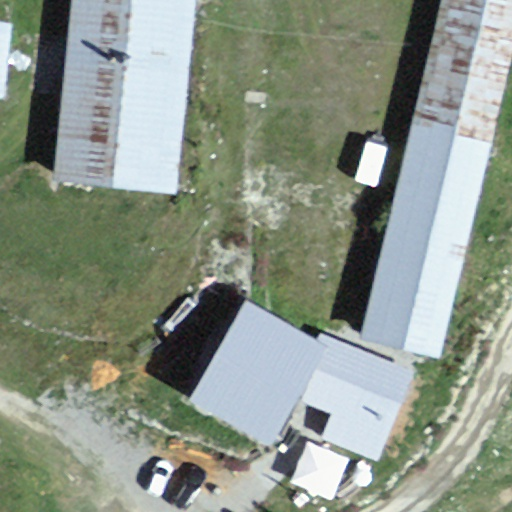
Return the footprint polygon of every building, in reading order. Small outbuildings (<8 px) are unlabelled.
[(212,0),(84,0),(69,182),(196,193),(212,0)] [(511,160),(511,0),(458,0),(381,332),(468,352),(511,160)] [(22,21),(0,20),(0,97),(20,98),(22,21)] [(349,346),(265,303),(219,400),(299,445),(323,415),(404,438),(428,368),(349,346)] [(259,505),(259,474),(207,474),(207,505),(259,505)]
